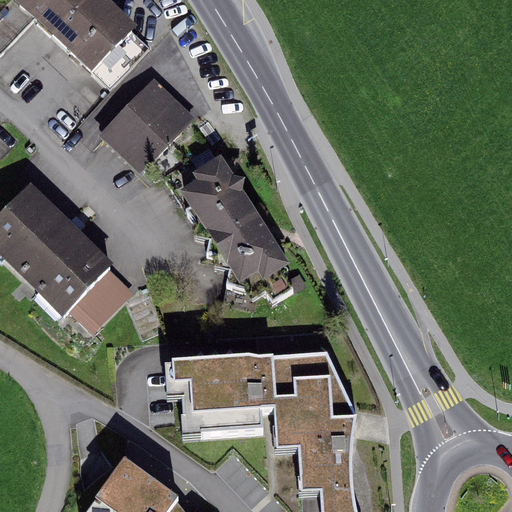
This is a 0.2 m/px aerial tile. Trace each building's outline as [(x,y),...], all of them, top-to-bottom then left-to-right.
[(149,54),(90,0),(21,0),(0,23),(0,57),(2,60),(27,34),(103,104),(149,54)] [(193,129),(153,90),(93,151),(133,190),(193,129)] [(223,199),(201,163),(155,192),(177,227),(223,199)] [(0,253),(89,342),(131,299),(25,195),(0,220),(0,253)] [(199,263),(245,235),(223,199),(177,227),(199,263)] [(221,299),(267,271),(245,235),(199,263),(221,299)] [(326,357),(169,367),(170,389),(191,388),(192,418),(274,414),(277,453),(299,453),(302,495),(322,494),(322,511),(355,511),(352,489),(351,468),(352,447),(354,430),(356,420),(326,357)] [(123,462),(86,511),(170,511),(178,502),(123,462)]
